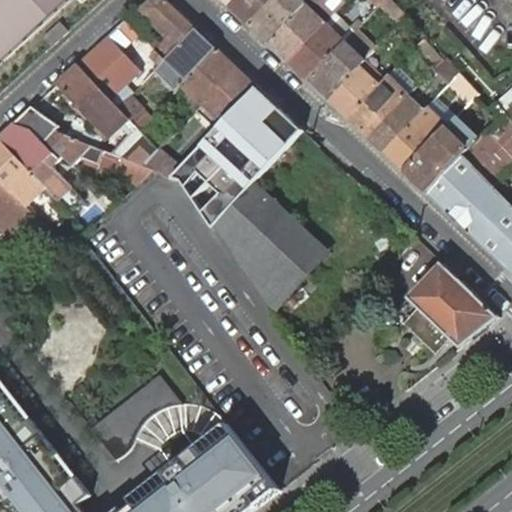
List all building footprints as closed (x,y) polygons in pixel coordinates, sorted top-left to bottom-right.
[(0,0),(0,64),(3,62),(67,0),(0,0)] [(250,26),(274,0),(237,0),(230,7),(250,26)] [(302,0),(302,1),(301,0),(274,0),(250,26),(270,44),(307,6),(311,2),(308,0),(302,0)] [(307,6),(270,44),(290,63),(327,24),(312,11),(322,1),(322,0),(312,0),(311,2),(307,6)] [(391,0),(386,0),(381,5),(399,24),(407,16),(391,0)] [(166,61),(194,32),(164,3),(152,1),(143,8),(152,17),(171,36),(168,39),(156,50),(157,52),(166,61)] [(327,24),(336,14),(322,1),(312,11),(327,24)] [(336,14),(327,24),(346,43),(354,34),(356,32),(336,14)] [(129,43),(135,49),(146,39),(128,21),(119,29),(131,42),(129,43)] [(44,37),(53,47),(70,32),(60,22),(44,37)] [(327,24),(290,63),(309,82),(346,43),(327,24)] [(81,64),(121,108),(131,97),(124,89),(150,66),(135,49),(129,43),(131,42),(119,29),(81,64)] [(175,96),(184,86),(217,52),(194,32),(166,61),(162,66),(144,84),(150,90),(154,86),(169,102),(175,96)] [(329,100),(366,61),(353,50),(362,41),(354,34),(346,43),(309,82),(329,100)] [(437,69),(445,61),(425,40),(417,48),(437,69)] [(366,61),(374,52),(362,41),(353,50),(366,61)] [(152,56),(162,66),(166,61),(157,52),(152,56)] [(198,99),(205,105),(237,71),(217,52),(184,86),(175,96),(169,102),(166,105),(171,111),(165,117),(170,122),(177,115),(180,118),(198,99)] [(386,80),(366,61),(329,100),(349,119),(386,80)] [(450,85),(458,77),(459,76),(445,61),(437,69),(435,71),(450,85)] [(81,64),(59,84),(106,134),(121,120),(134,135),(114,155),(121,158),(131,161),(143,166),(155,155),(159,151),(142,130),(133,121),(121,108),(81,64)] [(417,89),(396,69),(390,76),(411,96),(414,92),(417,89)] [(225,125),(258,91),(237,71),(205,105),(198,112),(219,131),(225,125)] [(386,80),(349,119),(369,138),(411,96),(390,76),(386,80)] [(511,107),(511,89),(499,100),(508,111),(511,107)] [(273,118),(279,111),(258,91),(225,125),(219,131),(174,178),(182,181),(195,200),(273,118)] [(422,115),(430,106),(414,92),(411,96),(369,138),(385,153),(422,115)] [(131,97),(121,108),(133,121),(142,130),(147,125),(152,120),(131,96),(131,97)] [(497,120),(488,110),(477,97),(442,134),(405,172),(427,193),(465,154),(497,120)] [(497,120),(465,154),(496,186),(511,170),(511,117),(508,111),(504,108),(499,100),(488,110),(497,120)] [(33,108),(17,123),(19,125),(24,128),(39,112),(33,108)] [(195,200),(215,228),(255,186),(297,141),(303,133),(279,111),(273,118),(195,200)] [(39,112),(24,128),(33,131),(45,143),(62,159),(64,157),(74,166),(82,157),(101,164),(118,172),(136,188),(141,184),(154,171),(143,166),(131,161),(121,158),(114,155),(105,151),(92,146),(57,132),(61,127),(39,112)] [(405,172),(442,134),(422,115),(385,153),(405,172)] [(58,200),(70,212),(78,204),(67,192),(73,186),(54,167),(62,159),(45,143),(33,131),(24,128),(19,125),(17,123),(13,126),(0,138),(0,139),(20,161),(53,194),(58,200)] [(142,130),(159,151),(165,145),(147,125),(142,130)] [(0,178),(21,201),(30,193),(36,199),(42,194),(47,200),(53,194),(20,161),(0,139),(0,178)] [(511,202),(496,186),(465,154),(427,193),(487,250),(511,274),(511,202)] [(143,166),(154,171),(157,172),(163,163),(155,155),(143,166)] [(0,178),(0,236),(5,242),(34,214),(21,201),(0,178)] [(215,228),(237,260),(274,313),(330,256),(255,186),(215,228)] [(453,338),(464,348),(501,318),(444,265),(412,300),(413,301),(423,309),(413,320),(412,330),(418,335),(428,345),(433,350),(443,348),(453,338)] [(91,430),(114,457),(180,400),(157,373),(91,430)] [(252,511),(281,489),(228,423),(118,511),(85,511),(80,506),(94,495),(0,379),(0,511),(252,511)]
